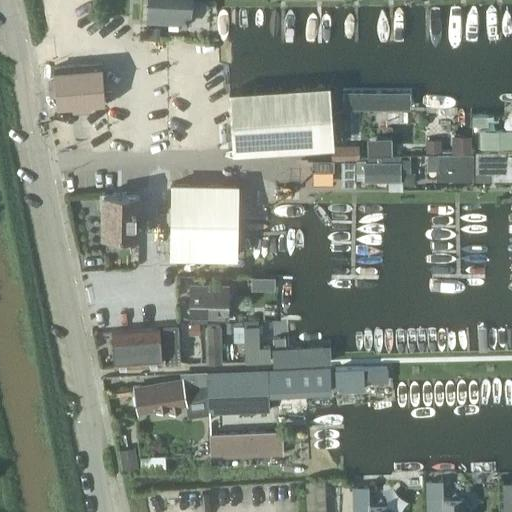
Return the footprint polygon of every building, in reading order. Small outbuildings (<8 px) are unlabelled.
[(190,0),(148,0),(147,21),(189,24),(190,0)] [(149,27),(148,38),(162,38),(163,28),(149,27)] [(102,63),(54,67),(55,77),(49,80),(51,96),(57,97),(58,107),(105,103),(102,63)] [(328,88),(229,94),(232,151),(333,144),(328,88)] [(408,91),(341,91),(341,109),(407,109),(408,91)] [(485,114),(471,114),(471,125),(486,125),(485,114)] [(511,129),(481,129),(481,147),(511,147),(511,129)] [(450,133),(450,151),(470,151),(471,133),(450,133)] [(424,137),(424,150),(440,151),(440,137),(424,137)] [(357,144),(332,145),(332,159),(358,158),(357,144)] [(511,151),(475,151),(474,180),(511,180),(511,151)] [(474,152),(436,152),(436,179),(467,179),(467,182),(474,181),(474,152)] [(410,157),(401,158),(401,170),(411,170),(410,157)] [(312,159),(312,170),(333,170),(333,159),(312,159)] [(341,161),(341,185),(354,185),(354,160),(341,161)] [(365,160),(365,179),(401,179),(401,160),(365,160)] [(238,188),(170,187),(169,262),(237,263),(238,188)] [(139,194),(103,194),(103,234),(139,234),(139,194)] [(248,276),(248,288),(272,289),(272,276),(248,276)] [(229,284),(190,284),(189,318),(228,318),(229,284)] [(178,322),(163,324),(165,362),(180,361),(178,322)] [(218,326),(203,326),(203,361),(218,361),(218,326)] [(256,326),(242,327),(242,363),(268,363),(268,347),(256,347),(256,326)] [(160,328),(112,331),(114,367),(162,364),(160,328)] [(323,346),(273,348),(274,365),(323,363),(323,358),(323,346)] [(328,364),(277,366),(278,391),(329,389),(328,364)] [(363,366),(336,367),(337,389),(355,388),(354,379),(363,379),(363,366)] [(387,366),(371,367),(371,380),(387,379),(387,366)] [(208,411),(268,409),(267,373),(207,376),(208,397),(208,411)] [(181,377),(182,380),(186,401),(208,397),(207,376),(181,377)] [(134,388),(138,411),(171,405),(172,411),(179,409),(178,404),(186,402),(186,401),(182,380),(134,388)] [(449,381),(417,381),(417,393),(449,393),(449,381)] [(282,429),(209,432),(210,456),(283,453),(282,429)] [(133,445),(119,448),(122,466),(136,465),(133,445)] [(443,480),(427,480),(427,511),(464,511),(470,506),(464,500),(464,497),(461,497),(455,492),(450,498),(443,498),(443,480)] [(511,511),(511,482),(501,482),(501,511),(511,511)] [(367,486),(351,486),(351,511),(393,511),(388,506),(388,503),(385,504),(379,498),(374,504),(367,504),(367,486)]
